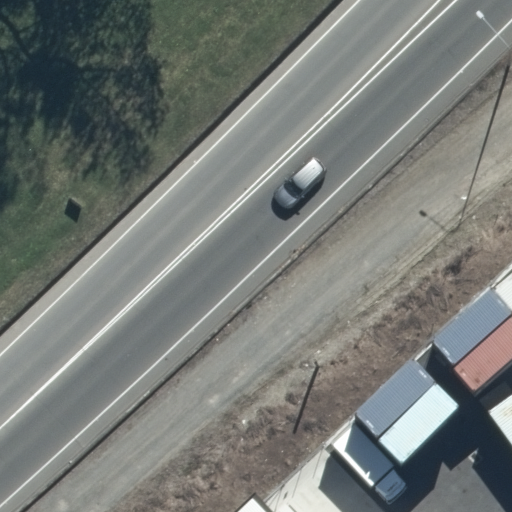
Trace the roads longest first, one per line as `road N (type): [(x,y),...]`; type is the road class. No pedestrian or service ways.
road 1 (track): [(16,511),(218,328),(511,92)]
road 2 (secondary): [(452,0),(0,432)]
